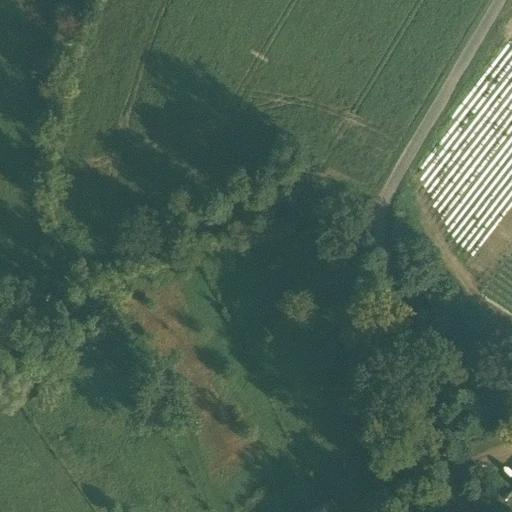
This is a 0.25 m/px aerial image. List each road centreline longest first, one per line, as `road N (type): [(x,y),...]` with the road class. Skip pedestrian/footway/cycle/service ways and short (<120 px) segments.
road 1 (residential): [(431,457),(378,239),(412,154),(505,0)]
road 2 (track): [(378,239),(306,208),(92,271)]
